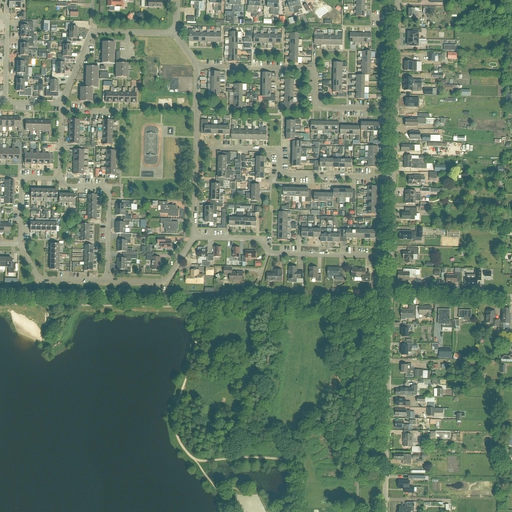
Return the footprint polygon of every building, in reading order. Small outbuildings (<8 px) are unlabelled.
[(14,9),(14,0),(4,0),(5,3),(9,3),(9,9),(14,9)] [(14,0),(14,9),(20,9),(20,3),(23,3),(23,0),(14,0)] [(126,2),(126,0),(107,0),(108,7),(109,7),(109,10),(110,11),(113,11),(114,10),(114,7),(123,7),(123,2),(126,2)] [(294,12),(296,12),(293,0),(288,0),(287,0),(289,8),(293,7),(294,12)] [(67,7),(67,11),(70,11),(70,17),(78,17),(78,11),(76,11),(76,7),(67,7)] [(324,7),(316,13),(319,18),(328,12),(324,7)] [(421,12),(421,9),(419,8),(415,8),(415,10),(409,9),(408,18),(418,18),(418,12),(421,12)] [(21,32),(33,32),(33,22),(24,22),(23,26),(21,26),(21,32)] [(69,33),(77,33),(77,27),(73,27),(73,23),(65,23),(65,30),(69,30),(69,33)] [(229,35),(229,38),(238,39),(241,39),(241,33),(238,33),(230,32),(230,29),(225,29),(225,32),(225,35),(229,35)] [(197,42),(197,33),(196,33),(196,30),(192,30),(192,32),(193,32),(193,33),(189,33),(189,42),(197,42)] [(205,43),(205,34),(203,34),(203,30),(200,30),(200,33),(197,33),(197,42),(205,43)] [(213,43),(213,34),(209,34),(210,30),(207,30),(207,34),(205,34),(205,43),(213,43)] [(213,34),(213,43),(221,43),(221,34),(216,34),(217,30),(214,30),(214,34),(213,34)] [(408,40),(418,40),(419,33),(422,34),(422,30),(414,30),(414,33),(408,33),(408,40)] [(33,32),(21,32),(20,38),(24,38),(24,41),(33,41),(33,32)] [(77,39),(77,33),(69,33),(69,34),(66,34),(66,38),(61,38),(61,42),(66,42),(73,42),(73,39),(77,39)] [(33,47),(33,41),(24,41),(24,44),(20,44),(20,50),(28,50),(28,47),(33,47)] [(61,42),(58,42),(58,48),(63,48),(63,51),(71,51),(71,45),(66,45),(66,42),(61,42)] [(102,64),(114,64),(114,43),(102,43),(102,64)] [(28,59),(32,59),(32,56),(28,56),(28,50),(20,50),(20,56),(23,56),(23,59),(28,59)] [(71,57),(71,51),(63,51),(63,55),(57,54),(57,60),(62,60),(66,60),(67,57),(71,57)] [(25,68),(25,65),(32,65),(32,59),(28,59),(23,59),(21,59),(20,62),(17,62),(17,68),(25,68)] [(62,60),(57,60),(52,60),(52,65),(56,66),(56,69),(64,69),(64,63),(62,63),(62,60)] [(413,71),(417,71),(417,63),(413,63),(413,62),(404,62),(404,71),(413,71)] [(128,64),(116,64),(116,78),(128,78),(128,64)] [(80,102),(92,102),(92,88),(98,88),(98,67),(86,67),(86,88),(80,88),(80,102)] [(25,72),(25,68),(17,68),(17,74),(19,74),(19,77),(28,77),(28,72),(25,72)] [(56,78),(62,78),(62,75),(64,75),(64,69),(56,69),(52,69),(52,72),(52,78),(56,78)] [(28,83),(28,77),(19,77),(19,80),(17,80),(16,86),(24,86),(24,83),(28,83)] [(56,78),(52,78),(46,78),(45,83),(50,83),(50,87),(58,87),(58,81),(56,81),(56,78)] [(19,92),(19,96),(27,97),(27,96),(31,96),(31,89),(27,89),(27,90),(24,90),(24,86),(16,86),(16,92),(19,92)] [(58,93),(58,87),(50,87),(50,90),(45,90),(45,97),(53,97),(53,93),(58,93)] [(342,90),(342,87),(333,87),(333,93),(338,93),(338,97),(345,97),(345,93),(346,93),(346,90),(342,90)] [(271,95),(271,92),(271,91),(262,91),(262,97),(262,102),(275,102),(275,95),(271,95)] [(406,99),(406,107),(419,108),(419,107),(418,107),(418,99),(419,99),(406,99)] [(414,127),(418,127),(418,125),(426,125),(426,118),(413,118),(413,121),(406,121),(405,127),(414,127)] [(211,127),(208,126),(208,121),(201,121),(201,128),(205,128),(205,135),(211,135),(211,127)] [(42,151),(42,154),(43,154),(43,165),(50,165),(53,165),(53,160),(54,155),(50,155),(45,154),(45,151),(42,151)] [(219,162),(230,163),(230,154),(220,154),(220,157),(219,157),(219,162)] [(220,182),(224,182),(227,182),(228,179),(226,179),(226,176),(233,176),(234,175),(234,173),(232,173),(218,173),(218,179),(220,179),(220,182)] [(264,180),(264,174),(253,174),(251,174),(251,177),(256,177),(256,182),(261,182),(261,180),(264,180)] [(425,181),(425,177),(421,177),(416,176),(416,177),(409,177),(409,185),(421,186),(421,181),(425,181)] [(224,182),(220,182),(216,182),(216,184),(212,184),(212,190),(220,190),(220,187),(224,187),(224,182)] [(256,182),(249,182),(248,191),(260,191),(260,186),(256,185),(256,182)] [(302,198),(305,198),(305,202),(311,202),(311,196),(308,196),(308,189),(302,189),(302,198)] [(346,199),(349,199),(349,203),(355,204),(355,195),(352,195),(352,190),(346,190),(346,199)] [(223,196),(212,195),(212,201),(212,204),(209,204),(223,204),(223,201),(223,198),(223,196)] [(260,202),(260,196),(246,196),(246,199),(252,200),(252,205),(257,205),(257,202),(260,202)] [(116,210),(126,210),(126,208),(132,208),(132,205),(134,205),(134,202),(122,202),(122,205),(116,204),(116,210)] [(178,217),(178,211),(176,211),(177,206),(168,206),(168,202),(159,202),(159,206),(161,206),(161,214),(170,214),(170,217),(178,217)] [(223,204),(209,204),(209,207),(206,207),(205,212),(217,213),(218,213),(218,210),(214,210),(214,207),(218,207),(218,204),(223,204)] [(417,217),(417,209),(410,209),(410,214),(402,214),(402,220),(415,221),(415,217),(417,217)] [(126,213),(126,210),(116,210),(116,216),(124,216),(124,219),(132,219),(132,216),(128,216),(128,213),(126,213)] [(132,220),(132,219),(124,219),(124,223),(116,222),(116,228),(125,228),(125,226),(129,226),(130,225),(130,223),(133,223),(133,220),(132,220)] [(178,230),(178,223),(169,222),(169,219),(161,219),(161,224),(164,224),(164,229),(166,229),(166,233),(177,234),(177,230),(178,230)] [(353,225),(349,225),(349,230),(347,230),(347,227),(343,227),(343,238),(346,238),(346,239),(352,239),(352,230),(353,230),(353,225)] [(343,238),(343,227),(343,230),(337,230),(337,234),(334,234),(333,234),(333,243),(340,243),(340,238),(343,238)] [(422,238),(422,229),(417,228),(416,232),(400,232),(399,240),(414,240),(414,237),(422,238)] [(459,238),(459,229),(447,229),(447,238),(459,238)] [(118,240),(118,246),(127,246),(128,244),(131,244),(131,238),(126,238),(125,238),(125,241),(118,240)] [(171,250),(172,241),(165,241),(165,238),(158,238),(158,244),(161,245),(161,249),(166,249),(171,250)] [(127,249),(127,246),(118,246),(118,252),(129,252),(129,255),(138,256),(138,252),(133,252),(133,249),(127,249)] [(211,256),(211,262),(213,262),(213,258),(220,258),(221,248),(214,248),(213,256),(211,256)] [(243,263),(243,257),(239,257),(240,248),(233,248),(232,258),(240,259),(240,263),(243,263)] [(418,255),(419,249),(412,249),(412,253),(403,253),(403,260),(403,259),(407,259),(406,264),(412,264),(412,259),(413,259),(413,260),(413,255),(418,255)] [(211,262),(211,256),(207,256),(207,251),(197,251),(197,258),(207,258),(207,262),(211,262)] [(243,257),(243,263),(246,263),(246,259),(256,259),(256,252),(246,252),(246,257),(243,257)] [(160,266),(160,258),(154,258),(154,254),(147,254),(147,261),(152,261),(152,270),(159,270),(159,266),(160,266)] [(138,259),(138,256),(129,255),(129,259),(117,258),(117,264),(127,264),(127,262),(131,262),(132,259),(138,259)] [(5,258),(5,267),(7,267),(7,274),(14,274),(14,265),(11,265),(11,258),(5,258)] [(127,267),(127,264),(117,264),(117,270),(124,270),(124,273),(131,273),(131,267),(127,267)] [(242,282),(243,273),(232,273),(232,268),(225,268),(225,275),(230,276),(230,281),(235,281),(235,282),(242,282)] [(303,279),(303,272),(297,272),(297,268),(289,268),(289,280),(297,280),(297,279),(303,279)] [(321,282),(321,276),(317,276),(318,268),(310,268),(310,279),(317,279),(317,282),(321,282)] [(331,280),(332,279),(332,276),(336,276),(336,280),(343,280),(343,274),(339,274),(339,268),(334,268),(334,269),(328,269),(328,279),(329,280),(331,280)] [(370,282),(370,275),(365,274),(365,270),(357,269),(352,269),(352,277),(363,278),(363,282),(370,282)] [(282,281),(282,270),(274,270),(274,274),(267,273),(267,281),(282,281)] [(415,278),(415,270),(409,270),(409,273),(398,272),(398,281),(409,281),(409,278),(415,278)] [(464,279),(464,285),(467,285),(477,285),(477,281),(481,281),(481,272),(481,270),(475,270),(475,272),(475,275),(475,279),(467,279),(464,279)] [(195,284),(195,272),(191,272),(191,278),(186,278),(186,284),(195,284)] [(195,272),(195,284),(203,284),(203,276),(198,276),(198,272),(195,272)] [(461,273),(454,273),(454,276),(446,276),(446,282),(457,283),(457,278),(461,278),(461,273)] [(416,313),(416,307),(409,306),(409,310),(401,310),(401,320),(405,320),(405,319),(413,319),(413,316),(416,316),(416,313)] [(431,315),(431,307),(419,307),(419,313),(416,313),(416,316),(416,319),(419,319),(419,315),(426,315),(426,318),(430,318),(431,315)] [(510,324),(511,315),(509,315),(510,309),(502,309),(502,324),(510,324)] [(452,328),(452,322),(449,322),(449,311),(439,310),(438,324),(442,325),(442,328),(452,328)] [(471,323),(471,319),(471,311),(459,311),(459,318),(463,319),(463,321),(467,321),(467,323),(471,323)] [(494,312),(494,311),(491,311),(490,312),(486,312),(486,324),(491,324),(491,327),(499,328),(499,321),(495,321),(495,312),(494,312)] [(412,331),(412,326),(407,326),(407,329),(402,328),(402,337),(408,338),(408,331),(412,331)] [(417,350),(417,346),(412,346),(412,344),(407,344),(407,347),(402,347),(401,356),(408,356),(408,353),(411,353),(411,350),(417,350)] [(451,358),(451,356),(447,356),(448,350),(439,350),(439,358),(451,358)] [(412,368),(412,365),(408,364),(408,366),(401,366),(401,373),(411,374),(411,370),(413,370),(413,368),(412,368)] [(417,395),(417,386),(411,386),(411,389),(401,389),(400,390),(396,390),(396,396),(411,396),(412,395),(417,395)] [(412,447),(412,438),(416,438),(416,431),(410,431),(409,435),(403,435),(403,443),(403,447),(412,447)] [(411,465),(411,455),(394,455),(394,461),(404,461),(404,464),(411,465)] [(414,494),(414,488),(410,487),(410,481),(399,481),(399,489),(405,489),(405,493),(414,494)] [(414,511),(414,503),(407,503),(407,507),(400,507),(399,511),(398,511),(397,511),(410,511),(411,511),(414,511)]
